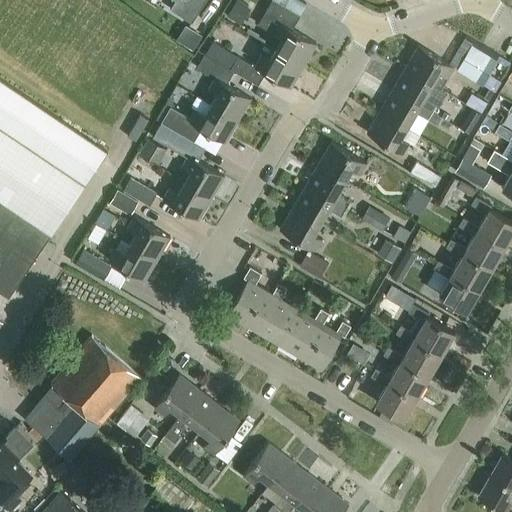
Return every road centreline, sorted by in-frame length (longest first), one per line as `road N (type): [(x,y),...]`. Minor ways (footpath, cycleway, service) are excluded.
road 1 (residential): [(444,466),(192,316),(199,280),(298,108),(334,104),(365,22)]
road 2 (residential): [(444,466),(511,359)]
